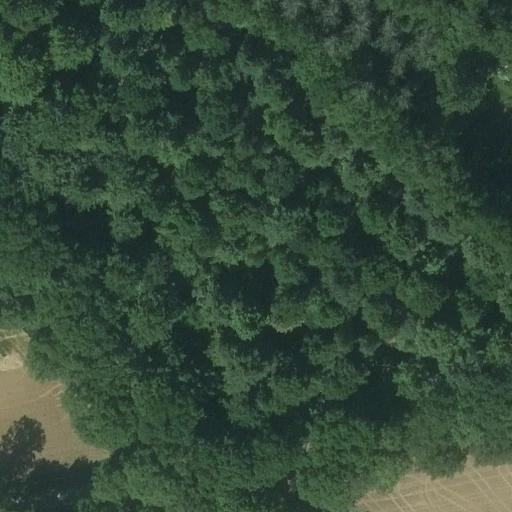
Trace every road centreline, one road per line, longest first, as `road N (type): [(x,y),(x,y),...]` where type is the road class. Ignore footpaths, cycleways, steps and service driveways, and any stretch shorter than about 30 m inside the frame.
road 1 (unclassified): [(0,234),(212,462)]
road 2 (unclassified): [(511,395),(212,462)]
road 3 (unclassified): [(212,462),(0,505)]
